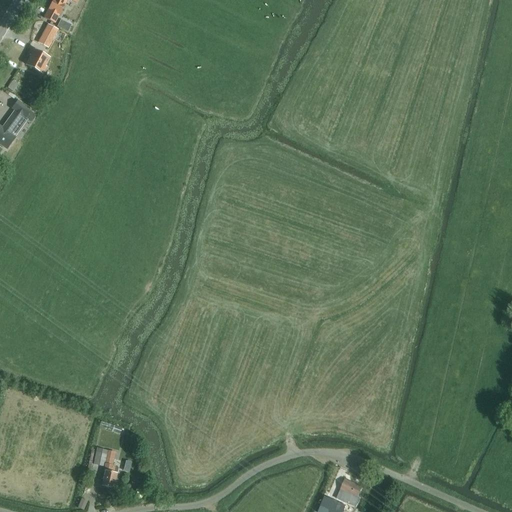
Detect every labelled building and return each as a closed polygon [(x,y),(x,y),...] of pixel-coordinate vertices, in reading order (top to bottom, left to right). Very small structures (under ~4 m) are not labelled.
[(65,5),(64,5),(66,0),(71,0),(74,1),(74,0),(53,0),(48,10),(49,10),(44,19),(55,24),(59,15),(65,5)] [(48,25),(38,43),(48,49),(58,31),(48,25)] [(34,51),(27,66),(39,72),(42,66),(44,68),(48,58),(34,51)] [(0,145),(6,150),(15,138),(28,120),(29,121),(34,115),(30,112),(31,111),(17,101),(12,109),(15,111),(2,128),(0,126),(0,145)] [(114,426),(112,432),(119,435),(121,429),(114,426)] [(114,489),(117,474),(118,469),(117,466),(113,466),(116,453),(97,449),(94,465),(104,467),(103,471),(105,472),(102,486),(114,489)] [(340,491),(336,499),(356,508),(360,499),(358,498),(362,488),(345,481),(340,491)] [(324,497),(317,511),(343,511),(346,506),(324,497)] [(82,499),(78,509),(84,511),(88,501),(82,499)]
